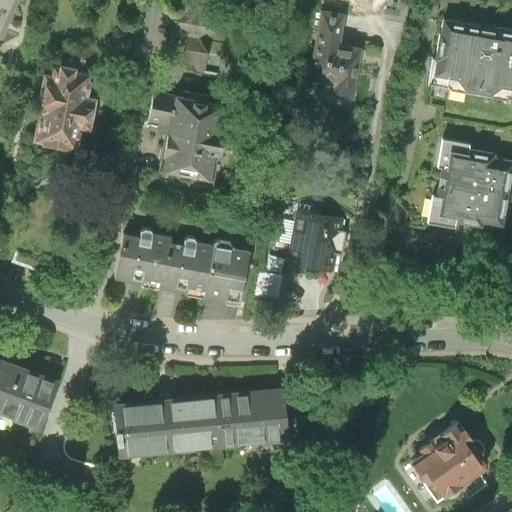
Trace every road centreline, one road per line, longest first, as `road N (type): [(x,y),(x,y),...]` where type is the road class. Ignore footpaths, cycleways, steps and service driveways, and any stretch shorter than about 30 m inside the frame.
road 1 (residential): [(87,319),(164,336),(511,335)]
road 2 (residential): [(146,8),(87,319)]
